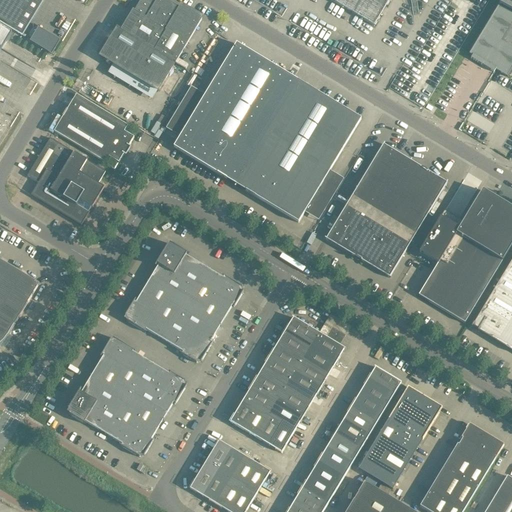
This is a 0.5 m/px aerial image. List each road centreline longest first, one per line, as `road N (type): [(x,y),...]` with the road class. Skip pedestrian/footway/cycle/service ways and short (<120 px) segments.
road 1 (unclassified): [(511,179),(214,0)]
road 2 (unclassified): [(162,496),(294,268)]
road 3 (tertiary): [(294,268),(511,400)]
road 4 (tertiary): [(104,268),(148,196),(168,194),(294,268)]
road 5 (unclassified): [(0,178),(105,0)]
road 6 (tertiary): [(0,434),(104,268)]
road 7 (unclassified): [(104,268),(0,204)]
